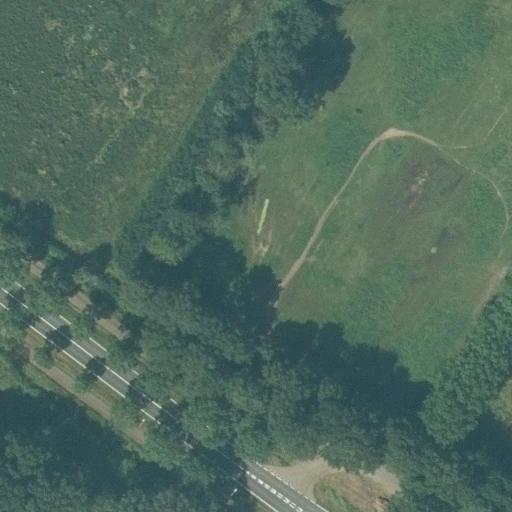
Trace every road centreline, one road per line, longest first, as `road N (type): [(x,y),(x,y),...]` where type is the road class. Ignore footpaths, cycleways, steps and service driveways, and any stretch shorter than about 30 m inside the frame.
road 1 (primary): [(276,494),(0,286)]
road 2 (unclassified): [(433,511),(342,457),(276,494)]
